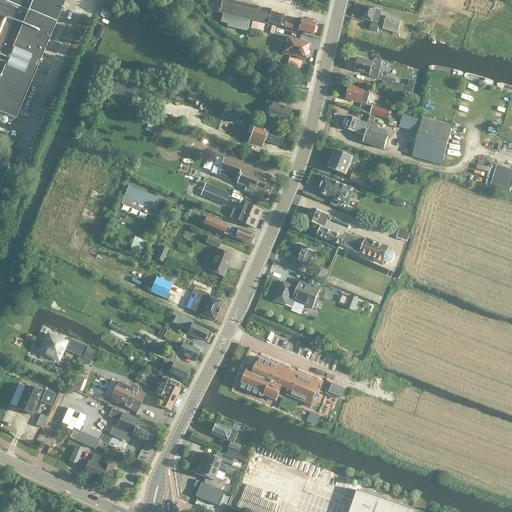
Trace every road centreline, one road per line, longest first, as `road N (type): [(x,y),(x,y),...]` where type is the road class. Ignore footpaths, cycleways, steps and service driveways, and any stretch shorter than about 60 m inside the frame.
road 1 (tertiary): [(163,465),(293,178),(340,0)]
road 2 (unclassified): [(119,511),(0,458)]
